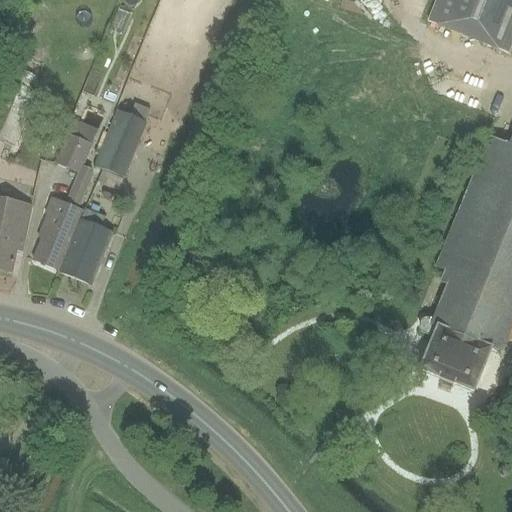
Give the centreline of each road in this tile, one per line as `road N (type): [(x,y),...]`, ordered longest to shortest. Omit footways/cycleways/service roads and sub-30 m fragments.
road 1 (secondary): [(284,511),(231,448),(129,370)]
road 2 (residential): [(88,411),(134,474),(177,511)]
